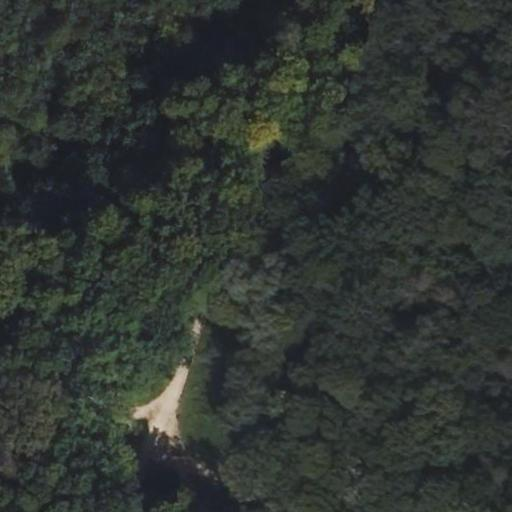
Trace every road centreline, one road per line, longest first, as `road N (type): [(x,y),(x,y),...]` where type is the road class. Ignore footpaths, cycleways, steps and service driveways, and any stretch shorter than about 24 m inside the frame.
road 1 (track): [(152,451),(326,0)]
road 2 (track): [(152,451),(381,511)]
road 3 (track): [(0,286),(152,451)]
road 4 (track): [(0,412),(152,451)]
